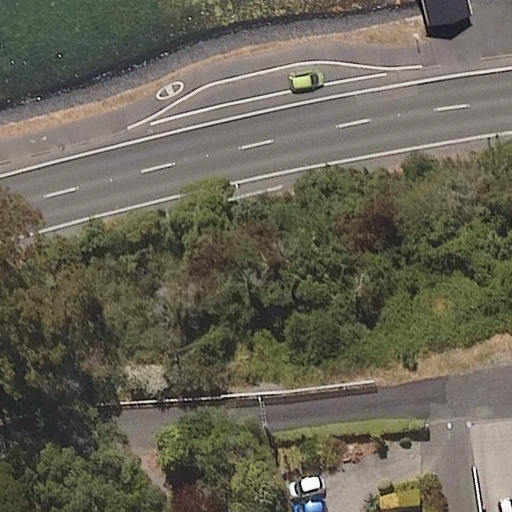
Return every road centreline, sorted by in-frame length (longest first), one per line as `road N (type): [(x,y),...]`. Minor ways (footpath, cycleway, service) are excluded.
road 1 (secondary): [(511,98),(341,126),(0,208)]
road 2 (residential): [(511,382),(0,450)]
